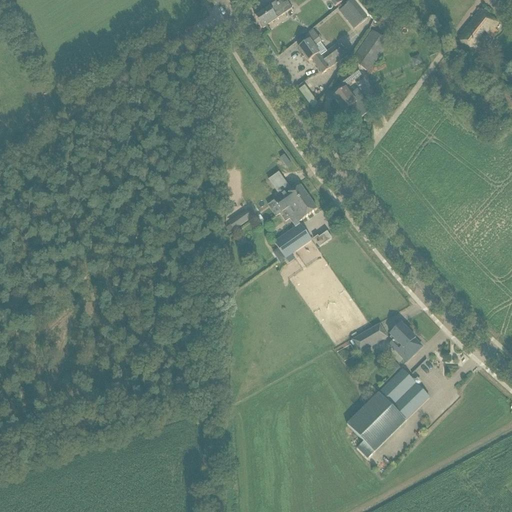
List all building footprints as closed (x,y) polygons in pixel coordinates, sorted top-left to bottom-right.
[(279,0),(255,17),(263,29),(292,9),(285,0),(279,0)] [(347,5),(345,7),(359,25),(367,19),(366,18),(369,15),(356,0),(349,0),(346,3),(347,5)] [(494,29),(498,24),(493,20),(481,10),(455,41),(468,51),(476,58),(484,48),(480,45),(488,36),(491,39),(497,32),(494,29)] [(321,43),(313,31),(305,37),(309,42),(299,50),(308,63),(311,60),(322,75),(344,59),(335,47),(321,57),(314,48),(321,43)] [(352,62),(368,73),(389,43),(373,32),(352,62)] [(340,82),(345,88),(361,77),(356,69),(340,82)] [(481,71),(479,74),(485,79),(488,75),(489,74),(483,69),(481,71)] [(299,91),(313,111),(317,105),(305,87),(299,91)] [(346,90),(334,99),(344,113),(350,108),(359,120),(372,111),(357,91),(351,96),(346,90)] [(276,191),(286,184),(280,175),(270,182),(276,191)] [(288,191),(274,202),(282,213),(286,210),(286,211),(287,211),(293,206),(292,205),(306,195),(300,187),(293,192),(290,194),(289,192),(288,191)] [(287,211),(288,213),(291,218),(293,216),(298,224),(317,211),(317,210),(309,199),(306,195),(292,205),(293,206),(287,211)] [(248,211),(230,224),(235,231),(253,219),(248,211)] [(300,225),(274,243),(285,260),(311,241),(300,225)] [(320,248),(334,239),(328,231),(315,240),(320,248)] [(387,338),(380,326),(353,342),(360,354),(387,338)] [(415,340),(401,326),(391,336),(395,340),(390,346),(407,362),(421,348),(414,340),(415,340)] [(394,363),(390,368),(395,373),(400,368),(394,363)] [(378,395),(392,409),(416,385),(402,371),(378,395)] [(392,409),(405,423),(429,399),(416,385),(392,409)] [(392,409),(378,395),(347,426),(374,454),(405,423),(392,409)]
